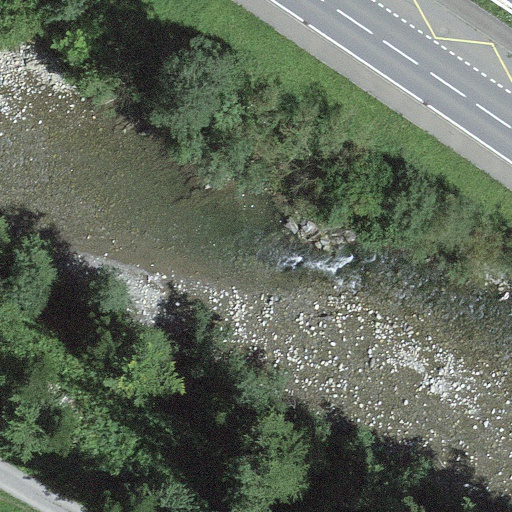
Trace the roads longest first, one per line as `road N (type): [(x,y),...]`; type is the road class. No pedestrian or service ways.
road 1 (secondary): [(321,0),(511,131)]
road 2 (track): [(0,447),(109,511)]
